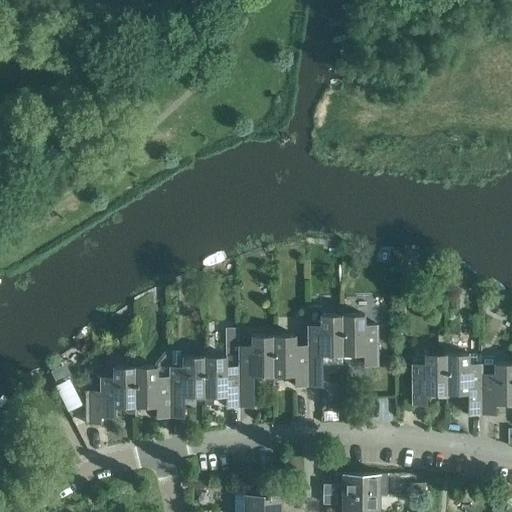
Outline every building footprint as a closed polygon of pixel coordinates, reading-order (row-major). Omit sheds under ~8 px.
[(307,342),(308,383),(321,383),(321,355),(342,355),(342,306),(339,306),(339,315),(321,315),(321,306),(308,306),(308,342),(307,342)] [(346,306),(342,306),(342,355),(364,354),(364,364),(378,364),(378,324),(364,324),(365,315),(346,315),(346,306)] [(273,373),(273,325),(271,325),(271,333),(252,334),(252,344),(238,344),(239,403),(252,403),(252,374),(273,373)] [(277,325),(273,325),(273,373),(294,372),(294,383),(308,383),(307,342),(296,342),(295,333),(277,333),(277,325)] [(208,345),(203,345),(204,393),(225,393),(225,403),(239,403),(238,344),(231,344),(228,347),(228,353),(208,354),(208,345)] [(204,393),(203,345),(200,345),(200,354),(185,354),(185,346),(170,346),(170,415),(184,415),(183,394),(204,393)] [(139,357),(134,357),(135,405),(156,404),(157,415),(170,415),(170,346),(157,362),(157,365),(139,365),(139,357)] [(447,393),(448,346),(443,346),(443,354),(426,354),(426,363),(412,363),(412,403),(427,403),(427,394),(447,393)] [(482,413),(482,373),(482,363),(469,363),(469,354),(451,354),(451,346),(448,346),(447,393),(468,393),(469,413),(482,413)] [(135,405),(134,357),(131,357),(131,365),(112,365),(113,376),(100,376),(100,390),(86,390),(87,423),(101,423),(101,416),(114,415),(114,405),(135,405)] [(511,403),(511,363),(496,364),(496,373),(482,373),(482,413),(496,413),(496,403),(511,403)] [(301,455),(285,455),(285,472),(300,472),(301,455)] [(344,494),(380,494),(388,494),(388,474),(344,473),(344,494)] [(324,494),(337,494),(338,484),(324,484),(324,494)] [(235,511),(280,511),(280,494),(236,493),(235,511)] [(301,504),(301,493),(288,493),(288,504),(301,504)] [(337,503),(337,494),(324,494),(324,503),(337,503)] [(379,511),(380,494),(344,494),(343,511),(379,511)] [(496,500),(492,510),(498,511),(505,511),(508,504),(496,500)]
